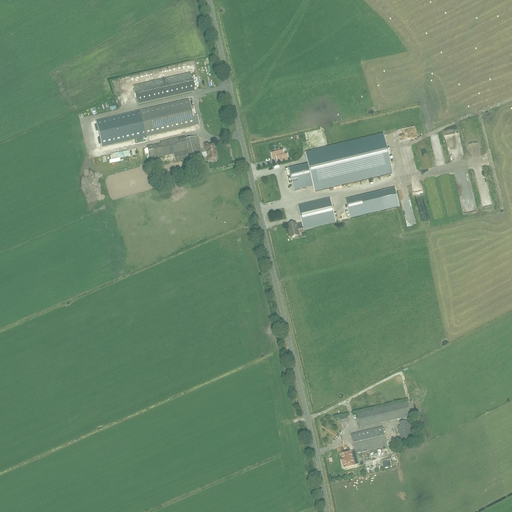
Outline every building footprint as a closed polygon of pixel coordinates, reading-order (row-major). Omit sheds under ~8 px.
[(190,73),(134,86),(138,104),(194,91),(190,73)] [(189,99),(96,120),(102,147),(199,125),(197,115),(193,116),(189,99)] [(161,145),(152,147),(147,149),(149,159),(173,154),(175,161),(190,158),(190,160),(206,157),(208,161),(212,160),(211,159),(216,158),(213,145),(209,146),(209,144),(204,145),(205,149),(206,149),(207,152),(201,154),(197,137),(186,139),(185,137),(160,143),(161,145)] [(365,139),(347,143),(349,154),(361,151),(359,143),(364,142),(364,144),(367,144),(365,139)] [(329,153),(331,159),(331,158),(337,157),(338,156),(340,155),(339,152),(342,149),(344,152),(346,149),(345,144),(342,147),(341,145),(336,146),(337,148),(334,150),(337,152),(334,154),(331,150),(327,151),(327,154),(329,153)] [(277,162),(283,160),(288,159),(286,153),(283,153),(282,149),(279,150),(278,149),(275,150),(275,151),(271,152),(272,159),(276,158),(277,162)] [(317,191),(395,175),(391,159),(389,152),(313,168),(317,191)] [(296,191),(314,186),(311,175),(296,179),(295,175),(292,176),(296,191)] [(349,204),(352,219),(386,211),(382,192),(378,192),(378,190),(373,191),(373,189),(346,195),(348,204),(349,204)] [(304,230),(336,222),(330,198),(298,205),(302,223),(296,225),(296,223),(288,225),(291,238),(299,236),(297,230),(303,229),(304,230)] [(360,428),(410,416),(407,402),(357,414),(360,428)] [(414,440),(409,421),(409,420),(399,423),(400,426),(397,427),(401,443),(414,440)] [(382,427),(351,435),(355,453),(356,454),(357,453),(387,446),(382,427)] [(342,459),(340,460),(341,463),(343,463),(344,468),(345,467),(353,465),(350,452),(341,454),(342,459)] [(385,469),(394,467),(392,459),(383,461),(385,469)]
